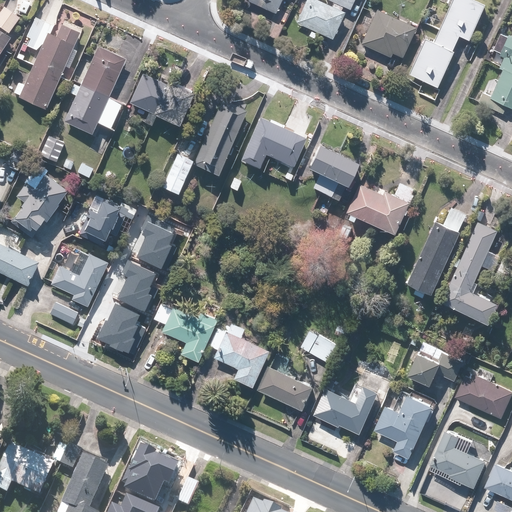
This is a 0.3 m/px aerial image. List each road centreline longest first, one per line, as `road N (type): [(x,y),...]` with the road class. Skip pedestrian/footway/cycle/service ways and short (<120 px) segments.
road 1 (secondary): [(0,337),(387,511)]
road 2 (residential): [(188,28),(511,175)]
